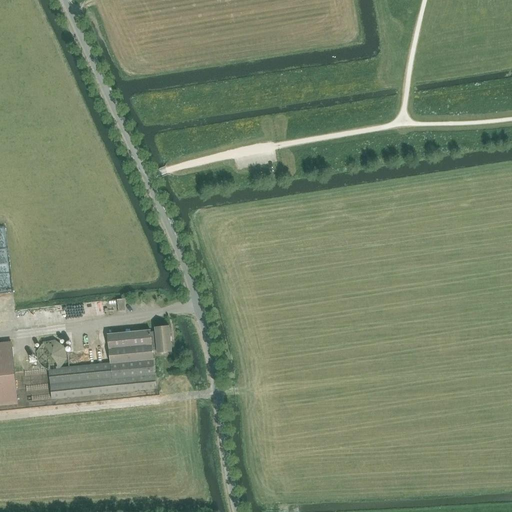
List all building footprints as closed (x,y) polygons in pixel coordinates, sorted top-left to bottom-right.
[(125,299),(117,300),(118,312),(126,311),(125,299)] [(63,311),(72,311),(71,301),(63,302),(63,311)] [(107,334),(110,364),(49,370),(52,400),(157,389),(154,359),(153,350),(157,350),(157,353),(172,352),(170,325),(154,327),(155,331),(151,331),(151,329),(107,334)] [(66,356),(67,354),(66,350),(66,348),(64,346),(63,344),(61,342),(59,341),(56,340),(54,340),(51,340),(48,341),(45,342),(43,344),(42,345),(41,348),(40,350),(39,353),(39,356),(40,358),(41,361),(43,363),(45,364),(47,366),(49,367),(52,367),(55,367),(58,366),(60,365),(62,363),(64,361),(66,359),(66,356)] [(0,404),(18,402),(12,344),(0,344),(0,404)]
